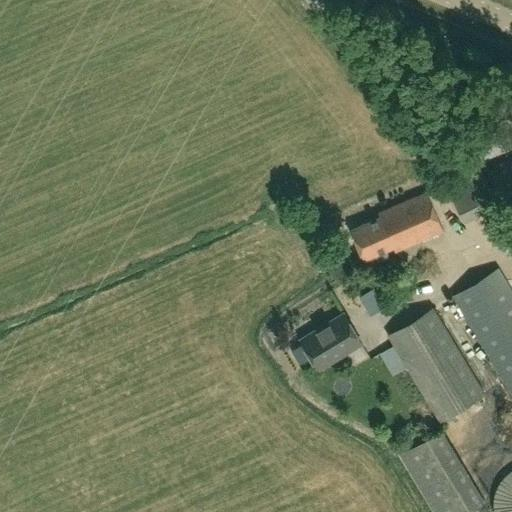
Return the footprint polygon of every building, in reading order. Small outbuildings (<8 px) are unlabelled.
[(511,196),(511,156),(487,169),(503,201),(511,196)] [(500,205),(485,172),(449,189),(464,221),(500,205)] [(444,230),(427,191),(379,213),(381,217),(352,230),(365,259),(376,254),(379,262),(390,257),(386,250),(394,246),(396,251),(444,230)] [(511,280),(511,278),(508,280),(500,267),(455,295),(511,387),(511,280)] [(487,393),(435,308),(390,335),(443,420),(487,393)] [(319,371),(363,343),(343,311),(299,338),(319,371)] [(398,453),(433,511),(463,511),(485,499),(441,427),(398,453)] [(494,511),(511,511),(511,475),(485,484),(494,511)]
